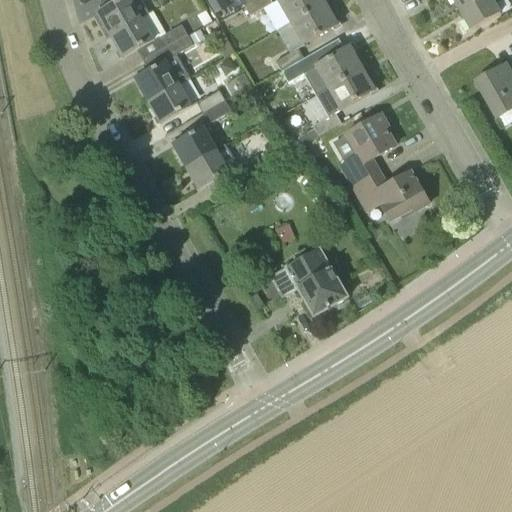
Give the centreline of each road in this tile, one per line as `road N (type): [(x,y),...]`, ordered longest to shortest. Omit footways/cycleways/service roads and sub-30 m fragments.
road 1 (residential): [(268,403),(87,96),(51,0)]
road 2 (tertiary): [(268,403),(511,242)]
road 3 (residential): [(511,233),(379,0)]
road 4 (tertiary): [(105,511),(268,403)]
